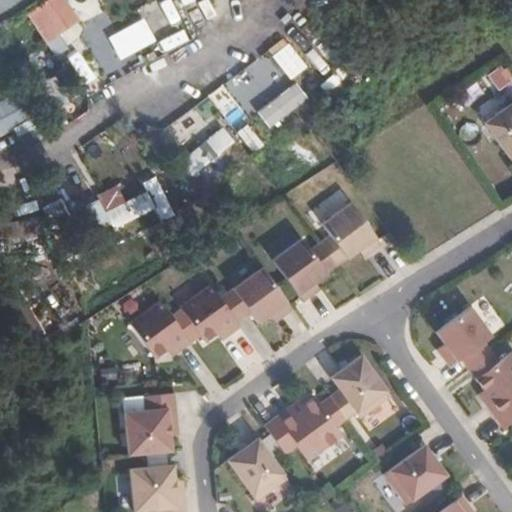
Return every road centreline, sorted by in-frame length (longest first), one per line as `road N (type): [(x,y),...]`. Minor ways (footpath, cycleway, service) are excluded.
road 1 (residential): [(208,511),(201,458),(216,420),(372,314)]
road 2 (residential): [(372,314),(511,499)]
road 3 (residential): [(511,232),(372,314)]
